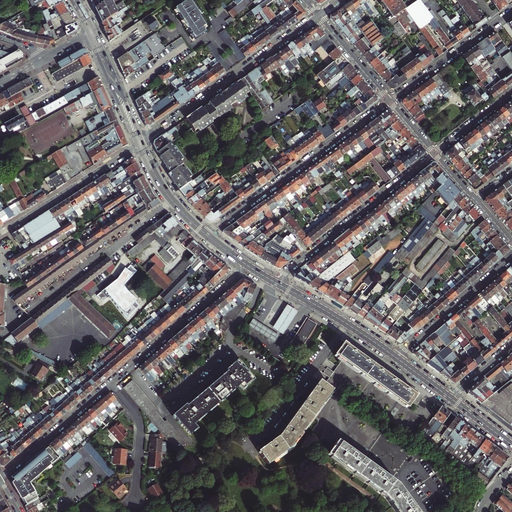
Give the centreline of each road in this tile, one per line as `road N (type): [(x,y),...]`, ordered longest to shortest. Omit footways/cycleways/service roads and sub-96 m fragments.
road 1 (tertiary): [(388,101),(207,235)]
road 2 (residential): [(317,16),(142,140)]
road 3 (residential): [(277,280),(433,153)]
road 4 (residential): [(245,268),(109,383)]
road 5 (residential): [(173,202),(33,305)]
road 6 (residential): [(0,235),(136,145)]
road 7 (residential): [(511,256),(396,357)]
road 8 (tertiary): [(388,101),(511,10)]
road 9 (residential): [(109,383),(0,478)]
road 10 (residential): [(109,383),(137,415),(133,502)]
